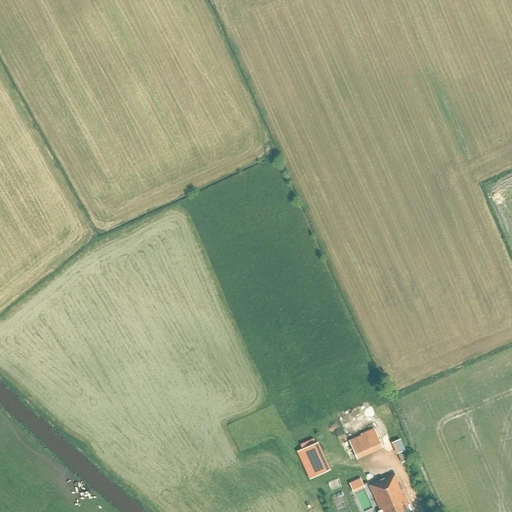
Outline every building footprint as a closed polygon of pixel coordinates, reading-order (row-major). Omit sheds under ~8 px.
[(386,422),(359,434),(369,454),(395,441),(386,422)] [(359,437),(348,443),(355,457),(366,452),(359,437)] [(413,445),(406,448),(411,457),(417,455),(413,445)] [(401,463),(408,460),(404,450),(397,453),(401,463)] [(369,484),(380,510),(378,511),(411,511),(394,473),(369,484)] [(349,491),(341,494),(344,502),(352,499),(349,491)]
